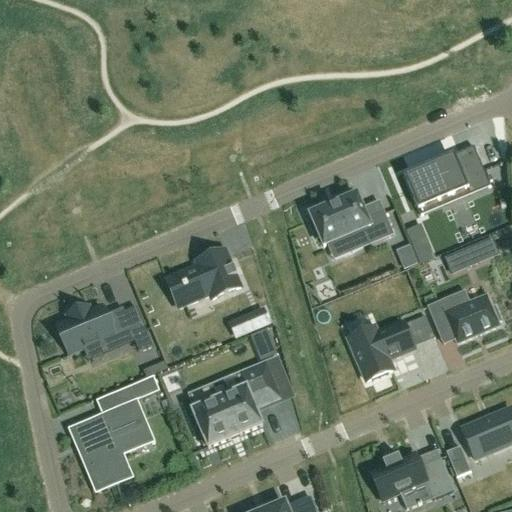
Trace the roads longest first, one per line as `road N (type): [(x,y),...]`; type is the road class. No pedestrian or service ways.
road 1 (residential): [(511,99),(17,306),(64,511)]
road 2 (residential): [(148,511),(511,361)]
